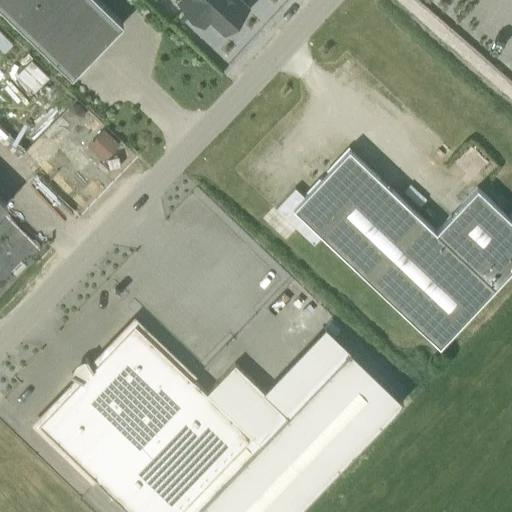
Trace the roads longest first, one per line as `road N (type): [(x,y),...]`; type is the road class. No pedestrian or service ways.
road 1 (unclassified): [(0,343),(326,0)]
road 2 (track): [(401,0),(511,95)]
